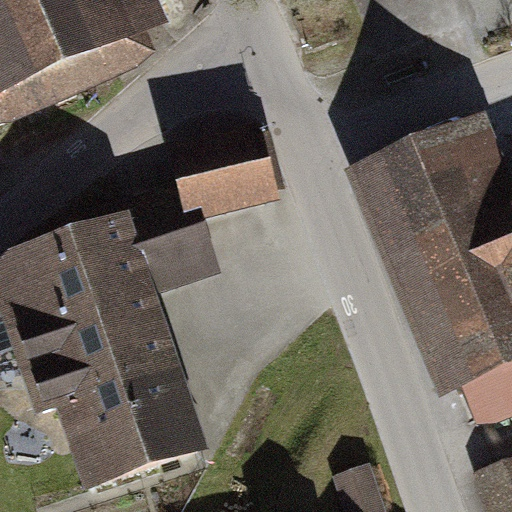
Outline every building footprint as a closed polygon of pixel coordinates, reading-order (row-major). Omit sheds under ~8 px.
[(0,0),(0,125),(107,79),(96,52),(112,40),(94,0),(0,0)] [(511,214),(477,130),(373,174),(475,421),(511,406),(511,214)] [(259,141),(178,161),(186,193),(191,213),(273,193),(259,141)] [(24,246),(0,281),(0,283),(17,333),(137,292),(211,267),(191,213),(186,193),(24,246)] [(137,292),(17,333),(43,414),(78,402),(163,373),(137,292)] [(163,373),(78,402),(104,481),(190,452),(163,373)] [(511,511),(511,468),(485,477),(495,511),(511,511)] [(380,511),(366,470),(339,479),(349,511),(380,511)]
